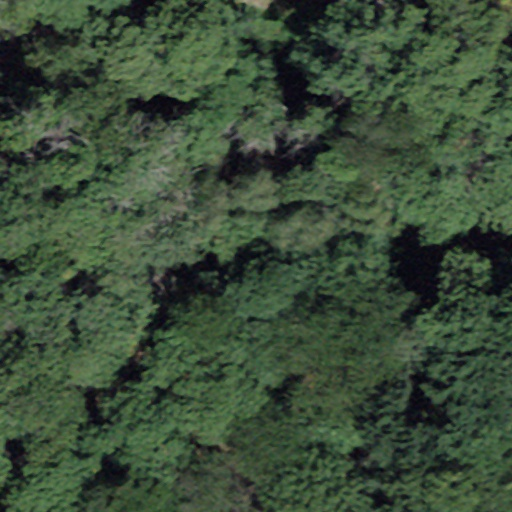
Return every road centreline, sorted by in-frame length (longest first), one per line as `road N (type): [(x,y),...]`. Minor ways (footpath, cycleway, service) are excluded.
road 1 (unclassified): [(0,462),(44,429),(152,295),(202,255),(296,220),(511,204)]
road 2 (unclassified): [(511,23),(359,0)]
